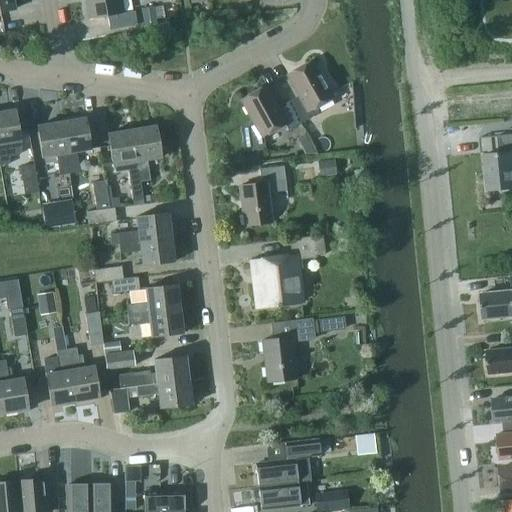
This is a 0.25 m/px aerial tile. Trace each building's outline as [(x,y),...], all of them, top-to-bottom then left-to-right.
[(0,0),(0,11),(14,9),(11,0),(0,0)] [(105,17),(108,31),(135,26),(133,12),(122,14),(119,0),(84,0),(88,20),(105,17)] [(142,21),(155,18),(153,6),(140,8),(142,21)] [(310,61),(284,75),(296,96),(285,101),(297,124),(317,113),(316,104),(329,97),(310,61)] [(297,124),(285,101),(275,107),(264,85),(239,99),(250,119),(238,126),(241,150),(262,147),(261,134),(282,123),(286,130),(297,124)] [(14,108),(0,110),(0,163),(9,162),(8,156),(19,154),(21,149),(14,108)] [(83,118),(60,121),(69,174),(78,172),(75,152),(88,150),(83,118)] [(69,174),(60,121),(36,125),(41,157),(55,154),(58,175),(69,174)] [(154,125),(130,129),(138,181),(148,180),(145,159),(159,157),(154,125)] [(138,181),(130,129),(106,133),(113,173),(127,170),(132,202),(141,201),(138,181)] [(511,134),(504,135),(506,153),(482,155),(486,191),(511,188),(511,134)] [(318,177),(334,175),(333,160),(316,162),(318,177)] [(37,191),(32,164),(19,167),(23,194),(37,191)] [(267,193),(286,191),(283,168),(259,170),(260,184),(238,186),(242,225),(270,222),(267,193)] [(91,184),(95,209),(107,208),(104,182),(91,184)] [(74,222),(72,212),(70,200),(41,204),(44,227),(74,222)] [(107,208),(95,209),(95,210),(85,211),(87,224),(115,221),(113,208),(107,209),(107,208)] [(110,244),(117,243),(168,237),(166,213),(134,217),(136,231),(109,234),(110,244)] [(322,235),(313,236),(288,239),(290,257),(250,262),(256,307),(299,302),(295,269),(301,269),(300,259),(318,257),(317,255),(324,254),(322,235)] [(171,261),(168,237),(117,243),(118,253),(139,251),(140,265),(171,261)] [(93,271),(94,282),(122,279),(120,267),(93,271)] [(122,279),(94,282),(94,283),(111,281),(112,293),(137,290),(136,277),(122,279)] [(480,293),(483,318),(511,315),(511,277),(510,278),(511,290),(480,293)] [(125,305),(126,315),(178,308),(175,285),(144,288),(145,302),(125,305)] [(52,292),(35,294),(38,307),(54,304),(52,292)] [(9,309),(13,336),(25,334),(20,307),(9,309)] [(178,308),(126,315),(127,325),(148,322),(149,336),(181,333),(178,308)] [(84,315),(89,345),(101,343),(97,313),(84,315)] [(319,332),(330,331),(329,318),(317,319),(319,332)] [(291,340),(312,338),(310,319),(270,324),(272,339),(261,340),(266,382),(295,378),(291,340)] [(104,355),(119,353),(118,341),(102,343),(104,355)] [(511,347),(486,350),(488,374),(511,371),(511,347)] [(74,348),(64,349),(73,400),(97,396),(92,365),(77,368),(74,348)] [(73,400),(64,349),(55,351),(56,357),(42,359),(49,404),(73,400)] [(104,355),(106,369),(133,366),(131,351),(119,353),(104,355)] [(120,387),(135,385),(166,381),(187,379),(184,355),(152,359),(154,373),(149,373),(149,370),(118,374),(120,387)] [(0,359),(0,404),(1,412),(27,408),(21,377),(8,379),(4,359),(0,359)] [(187,379),(166,381),(135,385),(136,396),(157,394),(159,406),(189,402),(187,379)] [(110,390),(113,413),(128,411),(125,388),(110,390)] [(495,421),(501,421),(511,419),(511,396),(493,398),(495,421)] [(502,433),(497,434),(499,459),(511,457),(511,419),(501,421),(502,433)] [(315,440),(283,444),(285,460),(292,459),(307,457),(317,456),(315,440)] [(285,460),(253,463),(256,486),(294,482),(306,481),(310,480),(307,457),(292,459),(285,460)] [(123,481),(139,481),(139,465),(123,466),(123,481)] [(511,465),(500,467),(502,491),(511,489),(511,465)] [(46,511),(44,479),(17,481),(19,511),(46,511)] [(0,482),(0,511),(19,511),(17,481),(0,482)] [(294,482),(256,486),(259,510),(308,504),(306,481),(294,482)] [(88,511),(88,484),(65,485),(65,511),(88,511)] [(112,511),(111,484),(88,484),(88,511),(112,511)] [(137,511),(137,485),(124,485),(124,511),(137,511)] [(342,490),(313,493),(315,511),(344,508),(342,490)] [(142,491),(142,511),(181,511),(181,491),(142,491)]
